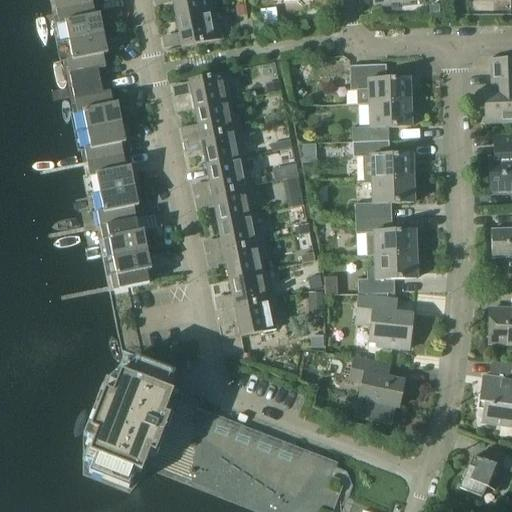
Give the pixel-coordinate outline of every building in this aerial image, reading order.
[(54,0),(57,11),(93,4),(91,0),(54,0)] [(173,3),(176,19),(212,12),(209,0),(175,0),(176,3),(173,3)] [(66,24),(69,42),(104,35),(100,15),(95,16),(93,4),(57,11),(59,25),(66,24)] [(238,17),(247,16),(245,6),(237,7),(238,17)] [(439,6),(430,7),(430,15),(440,14),(439,6)] [(212,12),(176,19),(180,34),(182,34),(185,45),(182,46),(182,48),(222,40),(219,25),(214,26),(212,12)] [(67,63),(72,87),(100,81),(98,70),(106,68),(103,55),(108,54),(104,35),(69,42),(74,62),(67,63)] [(494,90),(486,90),(487,122),(511,121),(511,61),(493,62),(494,90)] [(356,82),(357,105),(369,105),(410,104),(410,79),(381,80),(380,66),(350,67),(350,82),(356,82)] [(192,95),(195,110),(230,103),(227,89),(232,88),(229,73),(189,81),(189,83),(192,82),(195,94),(192,95)] [(84,113),(87,131),(122,124),(118,104),(113,105),(110,92),(103,93),(100,81),(72,87),(77,114),(84,113)] [(280,92),(278,82),(266,85),(268,94),(280,92)] [(200,137),(201,138),(241,130),(238,116),(233,117),(230,103),(195,110),(198,126),(201,125),(203,137),(200,137)] [(352,129),(353,144),(383,143),(383,129),(411,128),(410,104),(369,105),(357,105),(357,106),(369,106),(370,128),(352,129)] [(285,114),(264,118),(266,125),(286,120),(285,114)] [(85,149),(87,164),(123,156),(121,144),(126,143),(122,124),(87,131),(91,148),(85,149)] [(203,151),(206,167),(241,160),(238,145),(243,144),(241,130),(201,138),(201,139),(204,139),(206,151),(203,151)] [(511,135),(493,136),(494,158),(488,158),(490,194),(507,193),(509,195),(511,195),(511,135)] [(290,141),(280,143),(282,151),(292,149),(290,141)] [(364,181),(372,181),(413,179),(412,155),(384,156),(383,143),(353,144),(353,158),(363,158),(364,181)] [(97,176),(100,194),(135,187),(131,167),(126,168),(123,156),(87,164),(90,178),(97,176)] [(212,194),(212,195),(252,187),(249,173),(244,174),(241,160),(206,167),(210,183),(212,182),(215,194),(212,194)] [(295,166),(283,169),(286,180),(298,177),(295,166)] [(355,205),(356,220),(386,218),(385,205),(414,204),(413,179),(372,181),(373,204),(355,205)] [(97,213),(100,227),(136,220),(134,208),(139,207),(135,187),(100,194),(104,212),(97,213)] [(215,208),(218,224),(253,217),(250,202),(255,201),(252,187),(212,195),(212,197),(215,196),(218,208),(215,208)] [(301,192),(286,196),(289,209),(304,206),(301,192)] [(223,251),(224,252),(264,244),(261,230),(256,231),(253,217),(218,224),(221,239),(224,239),(226,250),(223,251)] [(366,234),(367,257),(375,257),(416,255),(415,231),(386,232),(386,218),(356,220),(356,234),(366,234)] [(109,240),(113,258),(147,251),(143,231),(139,232),(136,220),(100,227),(103,241),(109,240)] [(309,234),(307,226),(296,228),(297,236),(309,234)] [(511,229),(491,230),(492,260),(511,259),(511,229)] [(226,265),(229,280),(264,273),(261,259),(266,258),(264,244),(224,252),(224,253),(227,252),(229,264),(226,265)] [(147,251),(113,258),(117,275),(110,276),(113,291),(149,284),(147,271),(151,270),(147,251)] [(315,262),(313,254),(301,256),(303,264),(315,262)] [(367,280),(357,281),(358,296),(389,295),(388,281),(395,280),(417,280),(416,255),(375,257),(375,268),(367,269),(367,280)] [(235,307),(235,308),(275,300),(272,286),(267,287),(264,273),(229,280),(232,296),(235,295),(238,307),(235,307)] [(321,278),(309,281),(311,292),(323,290),(321,278)] [(310,317),(322,317),(321,294),(309,295),(310,317)] [(358,296),(355,325),(370,326),(368,346),(376,347),(376,350),(408,353),(412,317),(387,315),(389,295),(358,296)] [(275,300),(235,308),(235,309),(238,309),(240,321),(238,321),(241,337),(277,330),(276,329),(277,329),(274,315),(278,314),(275,300)] [(511,310),(490,310),(489,345),(511,345),(511,310)] [(322,351),(322,340),(311,340),(311,351),(322,351)] [(141,473),(145,464),(149,452),(155,454),(170,416),(164,414),(173,393),(168,391),(170,384),(174,373),(135,358),(128,375),(120,372),(112,394),(105,391),(90,429),(97,432),(89,453),(96,456),(89,473),(129,489),(136,471),(141,473)] [(381,364),(355,359),(350,382),(362,385),(355,418),(391,425),(394,408),(398,409),(404,381),(378,376),(381,364)] [(481,424),(510,428),(510,427),(509,427),(511,408),(511,407),(511,365),(492,362),(489,387),(481,385),(479,403),(484,404),(481,424)] [(149,452),(145,464),(266,511),(318,511),(328,490),(335,470),(338,464),(337,464),(336,464),(311,454),(310,453),(310,454),(284,444),(284,443),(283,443),(257,433),(256,432),(256,433),(230,422),(229,422),(213,416),(213,415),(197,409),(199,403),(173,393),(164,414),(170,416),(155,454),(149,452)] [(468,466),(459,489),(482,498),(485,488),(496,492),(504,470),(511,473),(511,471),(511,459),(490,450),(485,461),(482,460),(481,461),(472,458),(469,467),(468,466)]
